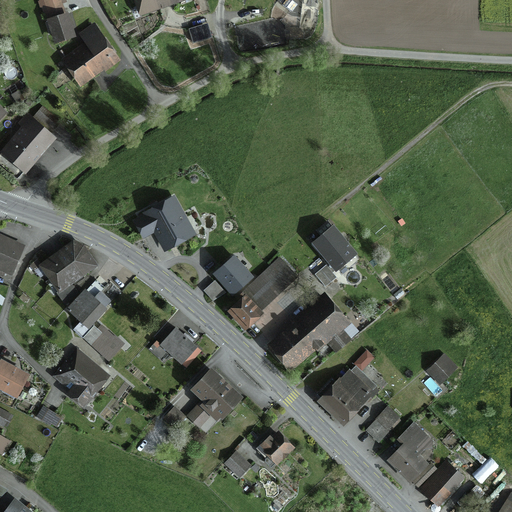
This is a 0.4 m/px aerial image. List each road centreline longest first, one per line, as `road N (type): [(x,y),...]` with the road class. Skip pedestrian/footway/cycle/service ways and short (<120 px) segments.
road 1 (primary): [(42,215),(111,242),(153,271),(404,511)]
road 2 (track): [(248,354),(305,283),(290,260),(293,243),(468,97),(511,84)]
road 3 (unclassified): [(511,60),(328,48),(233,66),(164,103)]
road 4 (residential): [(42,215),(3,314),(7,338),(60,390)]
road 5 (residential): [(164,103),(54,172),(23,209)]
road 6 (residential): [(94,0),(164,103)]
